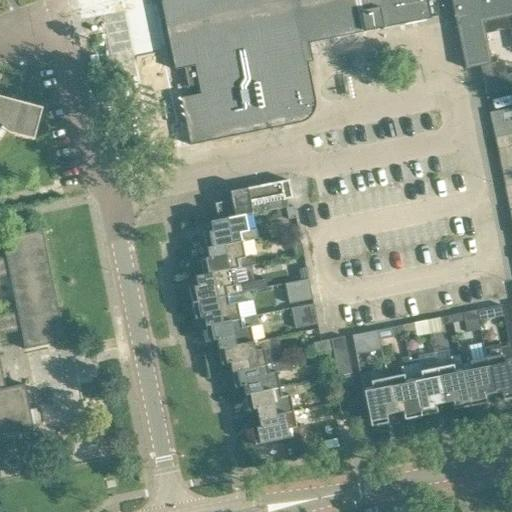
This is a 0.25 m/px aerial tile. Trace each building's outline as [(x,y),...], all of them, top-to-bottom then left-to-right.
[(0,0),(0,139),(5,133),(6,134),(32,141),(41,109),(24,104),(16,102),(0,97),(0,0)] [(160,0),(171,50),(175,70),(184,68),(188,87),(198,85),(200,94),(181,98),(190,145),(286,126),(288,125),(290,125),(292,124),(295,124),(297,123),(299,122),(301,121),(303,120),(305,119),(307,118),(308,117),(310,115),(311,113),(312,111),(313,109),(314,107),(314,105),(314,103),(314,100),(314,98),(310,78),(307,63),(312,62),(311,57),(308,42),(325,39),(325,40),(344,36),(363,32),(382,28),(402,24),(431,18),(427,0),(160,0)] [(511,0),(451,0),(457,27),(481,22),(481,21),(497,18),(511,15),(511,0)] [(485,42),(461,47),(465,69),(480,66),(488,64),(489,64),(485,42)] [(486,93),(505,89),(511,88),(511,73),(483,79),(486,93)] [(511,120),(504,122),(503,119),(507,119),(511,115),(511,113),(511,108),(490,113),(494,136),(511,132),(511,120)] [(511,132),(494,136),(500,162),(511,159),(511,132)] [(505,186),(511,184),(511,159),(500,162),(505,186)] [(286,208),(288,207),(286,199),(292,198),(288,180),(225,193),(226,194),(230,193),(231,201),(215,204),(218,220),(245,215),(245,216),(286,208)] [(288,220),(296,218),(294,206),(288,207),(286,208),(288,220)] [(248,231),(245,216),(245,215),(218,220),(209,222),(211,231),(203,232),(206,249),(242,242),(258,239),(256,229),(248,231)] [(39,408),(29,410),(24,384),(5,388),(0,362),(0,334),(21,330),(25,348),(24,348),(24,349),(64,341),(64,340),(62,341),(40,232),(42,232),(42,231),(1,238),(5,258),(0,258),(0,431),(31,426),(32,428),(33,428),(33,425),(43,423),(39,408)] [(245,257),(242,242),(206,249),(208,257),(200,259),(203,275),(230,270),(255,265),(253,255),(245,257)] [(295,257),(303,255),(301,243),(293,245),(295,257)] [(300,281),(308,279),(306,268),(298,269),(300,281)] [(233,285),(230,270),(203,275),(195,277),(197,285),(188,287),(192,303),(243,293),(241,283),(233,285)] [(312,298),(311,291),(308,279),(300,281),(285,284),(288,303),(312,298)] [(245,302),(244,298),(254,296),(253,292),(243,294),(243,293),(192,303),(195,320),(203,318),(205,326),(240,319),(237,304),(245,302)] [(295,329),(317,324),(313,304),(290,308),(295,329)] [(503,313),(502,307),(501,305),(476,310),(477,318),(503,313)] [(477,318),(476,310),(450,316),(451,323),(465,321),(468,338),(481,335),(477,318)] [(253,342),(250,327),(258,325),(256,315),(240,319),(205,326),(208,343),(216,341),(218,349),(253,342)] [(441,325),(451,323),(450,316),(426,320),(429,333),(442,331),(441,325)] [(400,326),(402,334),(415,331),(414,323),(400,326)] [(378,338),(402,334),(400,326),(376,331),(378,338)] [(363,333),(352,336),(353,343),(365,341),(363,333)] [(351,373),(346,349),(344,337),(330,340),(333,351),(338,376),(344,375),(351,373)] [(266,365),(263,350),(271,348),(270,338),(253,342),(218,349),(221,366),(230,364),(231,372),(266,365)] [(326,340),(321,341),(313,343),(315,355),(329,352),(326,340)] [(511,398),(511,359),(509,346),(499,348),(501,356),(486,359),(493,393),(501,392),(502,400),(511,398)] [(493,393),(486,359),(470,363),(468,355),(458,357),(468,407),(486,403),(484,395),(493,393)] [(453,410),(468,407),(458,357),(449,359),(450,367),(435,370),(441,404),(451,402),(453,410)] [(280,388),(279,388),(276,373),(285,371),(283,362),(266,365),(231,372),(235,389),(243,387),(244,395),(280,388)] [(441,404),(435,370),(419,373),(418,365),(408,367),(419,417),(437,413),(435,405),(441,404)] [(404,420),(419,417),(408,367),(399,369),(401,377),(386,380),(393,414),(402,412),(404,420)] [(351,373),(344,375),(346,387),(354,385),(351,373)] [(393,414),(386,380),(370,383),(368,375),(360,377),(370,427),(387,423),(386,415),(393,414)] [(304,385),(296,387),(296,385),(279,388),(280,388),(244,395),(248,412),(256,410),(258,418),(293,411),(290,396),(306,393),(304,385)] [(360,417),(359,417),(355,399),(339,402),(343,420),(353,418),(355,430),(363,429),(360,417)] [(310,455),(306,435),(304,425),(296,427),(293,411),(258,418),(259,427),(251,428),(255,445),(289,438),(293,458),(310,455)]
